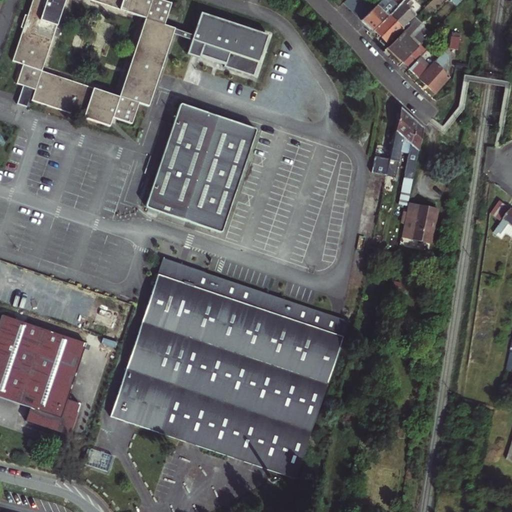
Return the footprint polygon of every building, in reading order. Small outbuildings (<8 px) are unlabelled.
[(153,0),(36,0),(29,21),(27,27),(15,64),(25,68),(19,85),(26,88),(22,98),(20,104),(24,105),(29,107),(35,91),(38,92),(34,102),(110,130),(114,121),(133,127),(141,106),(148,108),(160,73),(173,36),(175,32),(163,28),(170,8),(153,1),(153,0)] [(344,0),(361,18),(374,6),(368,0),(344,0)] [(389,0),(379,0),(374,6),(367,12),(361,18),(365,22),(371,29),(373,27),(394,7),(388,1),(389,0)] [(398,10),(404,4),(401,1),(394,7),(373,27),(380,33),(387,41),(402,26),(395,19),(401,13),(398,10)] [(222,22),(201,15),(193,38),(192,42),(187,57),(190,58),(198,61),(199,58),(225,66),(224,69),(255,79),(268,38),(222,22)] [(409,21),(411,23),(387,45),(394,52),(402,61),(418,45),(431,32),(415,16),(409,21)] [(193,38),(175,32),(173,36),(192,42),(193,38)] [(449,48),(457,49),(459,36),(451,35),(449,48)] [(433,61),(418,45),(402,61),(415,75),(432,93),(448,78),(440,68),(450,59),(443,52),(433,61)] [(258,132),(182,107),(146,207),(147,209),(222,234),(258,132)] [(421,122),(413,114),(406,107),(403,121),(398,150),(396,158),(393,175),(392,180),(400,181),(405,155),(414,157),(421,122)] [(429,130),(421,122),(414,157),(409,178),(408,185),(412,185),(413,175),(416,176),(418,164),(422,164),(429,130)] [(378,172),(393,175),(396,158),(381,155),(378,172)] [(398,182),(392,181),(389,194),(396,195),(398,182)] [(492,214),(503,221),(511,208),(501,201),(492,214)] [(431,244),(438,210),(409,204),(402,238),(431,244)] [(510,224),(511,225),(511,208),(503,221),(494,233),(497,236),(499,233),(502,235),(510,224)] [(497,236),(501,239),(505,233),(511,237),(511,225),(510,224),(502,235),(499,233),(497,236)] [(351,338),(166,278),(119,421),(137,426),(175,439),(265,468),(304,481),(351,338)] [(14,308),(0,344),(0,398),(21,406),(17,419),(76,440),(88,407),(74,402),(93,346),(96,335),(14,308)] [(511,463),(511,459),(511,426),(508,425),(498,459),(511,463)]
